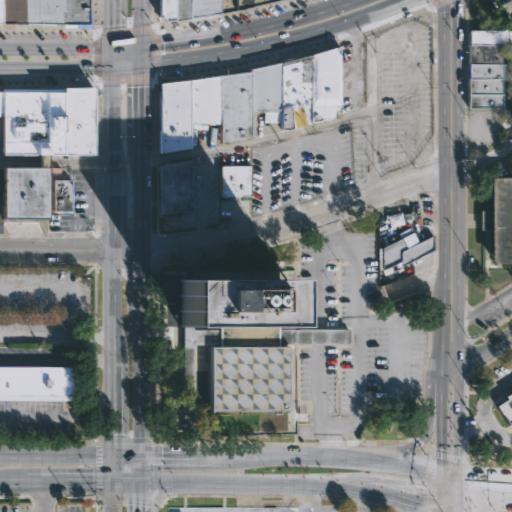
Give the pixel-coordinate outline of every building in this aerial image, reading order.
[(12,0),(12,23),(0,23),(0,0),(12,0)] [(23,0),(23,23),(12,23),(12,0),(23,0)] [(34,0),(34,23),(23,23),(23,0),(34,0)] [(51,0),(51,23),(34,23),(34,0),(51,0)] [(51,0),(87,0),(87,23),(73,23),(61,23),(51,23),(51,0)] [(273,0),(234,10),(219,13),(188,18),(174,20),(158,22),(158,0),(273,0)] [(501,45),(501,67),(505,67),(505,77),(502,77),(502,108),(468,108),(468,29),(511,29),(511,41),(505,41),(505,45),(501,45)] [(310,121),(309,121),(311,54),(339,45),(339,106),(334,106),(332,116),(330,117),(320,117),(320,120),(310,121)] [(306,101),(280,108),(280,62),(311,54),(309,100),(306,101)] [(277,110),(277,122),(263,122),(263,111),(250,111),(249,68),(279,62),(279,110),(277,110)] [(250,137),(219,143),(219,75),(249,71),(250,137)] [(218,75),(218,124),(190,122),(189,79),(218,75)] [(158,153),(158,82),(189,78),(189,148),(158,153)] [(59,91),(59,87),(92,88),(92,154),(59,154),(59,91)] [(24,154),(0,154),(0,91),(25,91),(24,154)] [(25,91),(59,91),(59,154),(24,154),(25,91)] [(190,160),(190,212),(173,211),(173,214),(162,213),(162,199),(158,199),(159,165),(190,160)] [(250,196),(218,196),(219,165),(251,165),(250,196)] [(1,221),(0,221),(0,168),(46,169),(45,222),(1,221)] [(511,177),(489,178),(489,264),(511,263),(511,177)] [(70,210),(52,210),(52,180),(70,180),(70,210)] [(432,235),(432,249),(399,267),(397,267),(395,263),(382,270),(381,248),(401,238),(406,248),(432,235)] [(179,329),(169,329),(168,279),(284,279),(284,329),(274,329),(274,328),(179,329)] [(274,328),(274,329),(284,329),(288,329),(319,329),(345,329),(345,344),(319,344),(274,345),(274,347),(287,347),(287,411),(206,412),(206,348),(214,348),(214,345),(190,345),(191,413),(180,413),(179,329),(274,328)] [(0,367),(78,368),(78,401),(0,400),(0,367)] [(511,390),(511,419),(505,424),(493,406),(504,399),(502,397),(511,390)]
